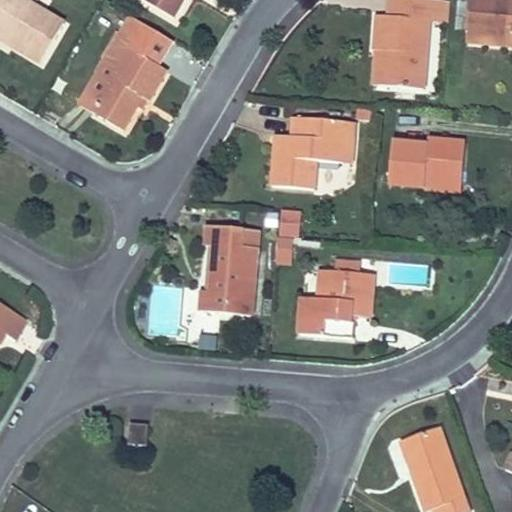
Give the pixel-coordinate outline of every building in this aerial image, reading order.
[(0,0),(0,29),(13,37),(9,44),(42,64),(65,25),(22,0),(0,0)] [(141,0),(175,19),(185,0),(141,0)] [(378,17),(375,51),(387,52),(384,86),(384,87),(423,90),(429,22),(454,24),(456,2),(433,0),(389,0),(388,18),(378,17)] [(511,0),(470,0),(468,39),(511,42),(511,0)] [(131,17),(124,29),(138,37),(145,26),(131,17)] [(0,38),(9,44),(13,37),(0,29),(0,38)] [(124,29),(121,33),(136,42),(138,37),(124,29)] [(131,49),(136,42),(121,33),(104,62),(118,70),(93,113),(124,131),(139,106),(140,104),(137,102),(140,97),(148,102),(149,103),(168,71),(131,49)] [(511,47),(511,42),(468,39),(467,44),(511,47)] [(372,85),(384,86),(387,52),(375,51),(372,85)] [(79,105),(93,113),(118,70),(104,62),(79,105)] [(144,110),(148,102),(140,97),(137,102),(140,104),(139,106),(144,110)] [(295,119),(293,138),(293,140),(295,140),(295,146),(276,144),(273,187),(314,190),(317,162),(344,164),(347,123),(295,119)] [(355,124),(347,123),(344,164),(352,165),(355,124)] [(277,137),(276,144),(295,146),(295,140),(293,140),(293,138),(277,137)] [(390,187),(426,190),(426,182),(462,185),(466,143),(428,140),(428,146),(394,143),(390,187)] [(462,193),(462,185),(426,182),(426,190),(462,193)] [(278,210),(278,237),(301,237),(301,210),(278,210)] [(252,317),(259,232),(209,228),(207,248),(214,248),(211,293),(203,292),(201,313),(252,317)] [(173,251),(177,243),(166,238),(162,245),(173,251)] [(291,262),(293,240),(278,239),(277,261),(291,262)] [(339,262),(338,273),(364,275),(365,265),(339,262)] [(373,276),(364,275),(338,273),(332,272),(329,301),(320,300),(303,299),(300,336),(354,340),(355,324),(350,323),(351,317),(356,317),(370,318),(373,276)] [(322,272),(320,300),(329,301),(332,272),(322,272)] [(0,334),(3,336),(14,343),(26,323),(0,307),(0,334)] [(147,447),(149,426),(130,424),(128,445),(147,447)] [(470,511),(441,429),(407,441),(419,476),(414,478),(425,511),(428,511),(434,510),(434,511),(470,511)] [(401,443),(414,478),(419,476),(407,441),(401,443)] [(511,452),(510,453),(503,470),(511,473),(511,452)]
